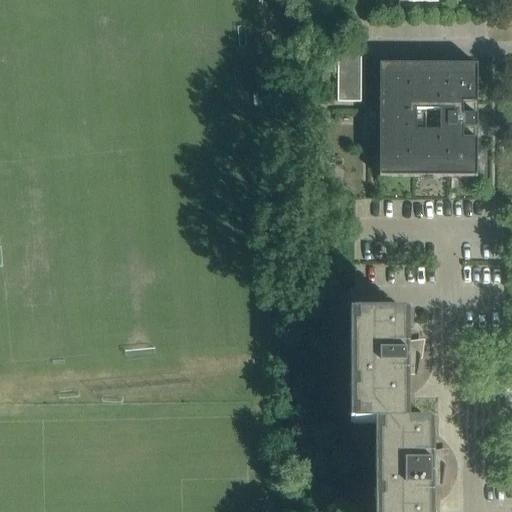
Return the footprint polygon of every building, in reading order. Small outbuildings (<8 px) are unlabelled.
[(398,0),(399,8),(400,8),(400,1),(439,1),(438,0),(398,0)] [(361,57),(338,56),(338,103),(361,103),(361,57)] [(478,65),(380,64),(379,177),(477,178),(477,139),(475,139),(475,128),(477,128),(477,115),(475,115),(475,104),(477,104),(478,65)] [(405,315),(355,315),(355,425),(379,425),(405,424),(405,315)] [(429,511),(430,424),(405,424),(379,425),(379,511),(429,511)]
